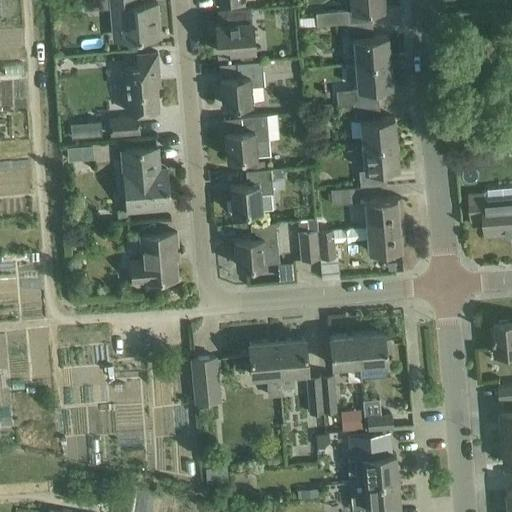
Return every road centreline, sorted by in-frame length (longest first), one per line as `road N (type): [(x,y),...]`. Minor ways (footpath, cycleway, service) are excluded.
road 1 (residential): [(218,308),(188,0)]
road 2 (residential): [(454,288),(428,0)]
road 3 (residential): [(218,308),(454,288)]
road 4 (residential): [(472,511),(454,288)]
